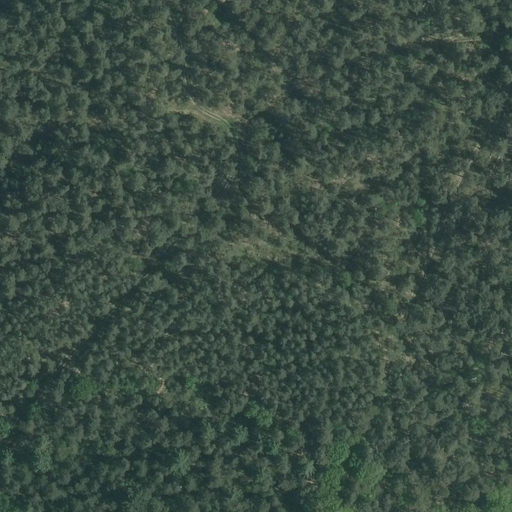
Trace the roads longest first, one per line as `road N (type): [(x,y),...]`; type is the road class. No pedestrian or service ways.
road 1 (track): [(164,0),(191,110),(227,121),(235,158),(216,196),(67,357),(0,443)]
road 2 (track): [(320,511),(511,71)]
road 3 (track): [(227,121),(361,56),(511,32)]
